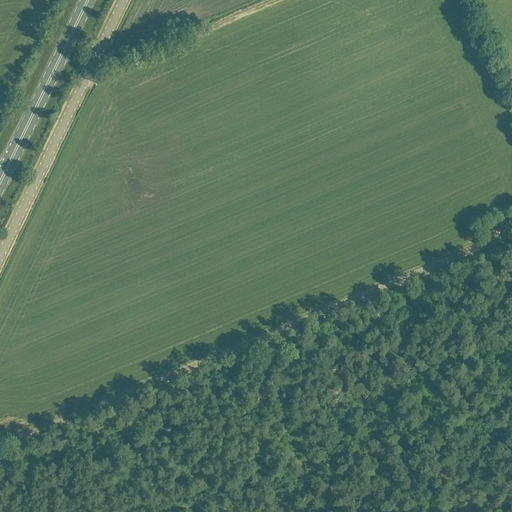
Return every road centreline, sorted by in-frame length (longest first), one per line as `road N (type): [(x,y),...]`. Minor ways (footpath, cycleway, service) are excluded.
road 1 (track): [(0,447),(511,258)]
road 2 (unclassified): [(0,254),(122,0)]
road 3 (track): [(283,0),(86,73)]
road 4 (primary): [(86,0),(0,181)]
